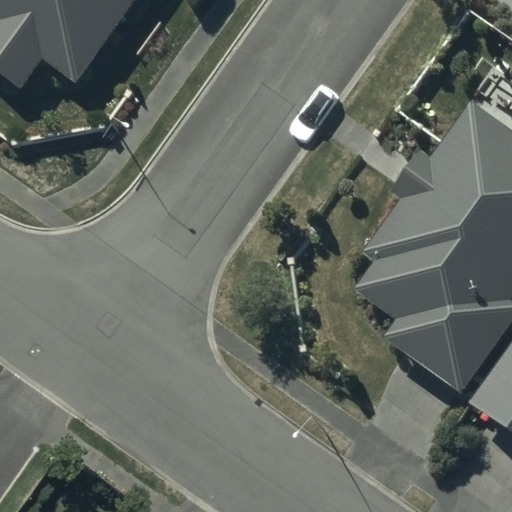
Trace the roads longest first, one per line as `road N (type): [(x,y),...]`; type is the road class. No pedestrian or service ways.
road 1 (residential): [(340,0),(96,349)]
road 2 (residential): [(322,511),(96,349)]
